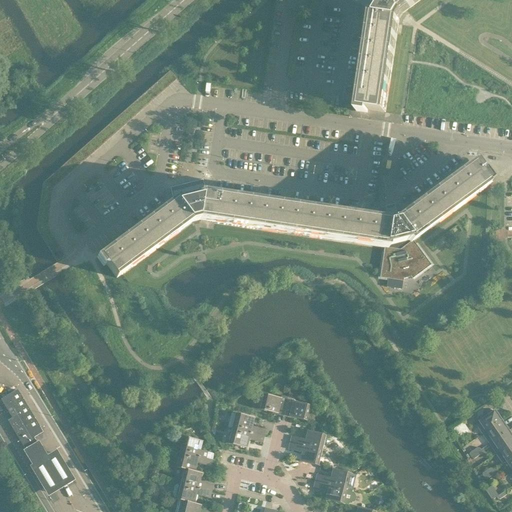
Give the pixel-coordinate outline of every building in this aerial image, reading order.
[(416,4),(421,0),(373,0),(371,16),(357,109),(385,113),(397,35),(399,20),(403,14),(416,4)] [(170,71),(165,75),(172,83),(177,80),(170,71)] [(168,87),(172,83),(165,75),(161,79),(168,87)] [(164,91),(168,87),(161,79),(157,82),(164,91)] [(160,94),(164,91),(157,82),(153,86),(160,94)] [(156,98),(160,94),(153,86),(149,90),(156,98)] [(152,102),(156,98),(149,90),(145,93),(152,102)] [(148,105),(152,102),(145,93),(141,97),(148,105)] [(144,109),(148,105),(141,97),(136,101),(144,109)] [(140,113),(144,109),(136,101),(132,104),(140,113)] [(135,116),(140,113),(132,104),(128,108),(135,116)] [(131,120),(135,116),(128,108),(124,112),(131,120)] [(127,124),(131,120),(124,112),(120,115),(127,124)] [(123,127),(127,124),(120,115),(116,119),(123,127)] [(119,131),(123,127),(116,119),(112,123),(119,131)] [(112,123),(108,126),(115,134),(119,131),(112,123)] [(111,138),(115,134),(108,126),(103,130),(111,138)] [(107,142),(111,138),(103,130),(99,133),(107,142)] [(102,145),(107,142),(99,133),(95,137),(102,145)] [(91,141),(98,149),(102,145),(95,137),(91,141)] [(91,141),(87,144),(94,153),(98,149),(91,141)] [(90,156),(94,153),(87,144),(83,148),(90,156)] [(86,160),(90,156),(83,148),(79,152),(86,160)] [(82,164),(86,160),(79,152),(75,155),(82,164)] [(78,167),(82,164),(75,155),(70,159),(78,167)] [(74,171),(78,167),(70,159),(66,163),(74,171)] [(70,175),(74,171),(66,163),(62,166),(70,175)] [(295,207),(291,234),(384,248),(380,278),(403,281),(403,279),(411,277),(412,279),(431,265),(413,241),(484,188),(488,185),(486,183),(478,172),(471,163),(397,218),(396,218),(393,205),(384,208),(387,220),(295,207)] [(478,172),(486,183),(496,175),(488,164),(478,172)] [(65,178),(70,175),(62,166),(58,170),(65,178)] [(61,182),(65,178),(58,170),(54,174),(61,182)] [(57,185),(61,182),(54,174),(50,177),(57,185)] [(53,189),(57,185),(50,177),(46,181),(53,189)] [(291,234),(295,207),(203,193),(203,191),(205,191),(202,180),(186,184),(170,188),(172,199),(174,198),(175,200),(100,256),(116,279),(192,222),(200,221),(291,234)] [(53,189),(46,181),(43,184),(42,190),(53,191),(53,189)] [(47,226),(48,224),(37,222),(36,229),(39,234),(48,228),(47,226)] [(51,233),(48,228),(39,234),(42,239),(51,233)] [(42,239),(45,243),(54,238),(51,233),(42,239)] [(57,242),(54,238),(45,243),(47,248),(57,242)] [(47,248),(50,253),(60,247),(57,242),(47,248)] [(63,252),(60,247),(50,253),(53,257),(63,252)] [(63,252),(53,257),(56,262),(65,257),(63,252)] [(255,409),(283,416),(287,398),(281,396),(280,399),(277,398),(279,388),(266,385),(263,395),(259,393),(259,394),(263,395),(259,410),(255,409)] [(2,401),(2,400),(1,401),(12,420),(9,422),(9,421),(8,422),(24,448),(25,448),(26,450),(36,444),(35,442),(35,441),(30,433),(32,432),(35,430),(39,427),(17,391),(17,392),(14,393),(10,396),(2,401)] [(293,400),(287,398),(283,416),(310,423),(311,422),(307,421),(310,407),(314,407),(293,402),(293,400)] [(487,432),(503,421),(500,417),(498,416),(495,411),(490,415),(489,414),(486,413),(480,417),(480,420),(481,421),(480,422),(480,423),(479,424),(478,427),(483,434),(483,435),(483,434),(487,432)] [(231,412),(227,428),(228,428),(264,437),(266,430),(252,427),(254,418),(231,413),(231,412)] [(487,432),(483,434),(490,444),(508,431),(505,427),(506,425),(503,421),(487,432)] [(455,432),(459,438),(461,439),(469,434),(469,431),(465,425),(463,424),(455,430),(455,432)] [(263,443),(264,437),(228,428),(232,429),(228,444),(224,443),(247,449),(249,440),(263,443)] [(291,436),(289,443),(326,452),(322,451),(326,436),(329,437),(330,437),(307,431),(304,440),(291,436)] [(496,454),(511,443),(511,436),(508,431),(490,444),(496,454)] [(176,452),(212,461),(214,454),(200,451),(202,442),(180,436),(179,437),(183,438),(180,452),(176,451),(176,452)] [(26,450),(24,452),(25,454),(51,497),(75,481),(57,451),(49,457),(40,443),(36,444),(26,450)] [(326,452),(289,443),(287,449),(301,453),(299,462),(322,467),(318,466),(322,451),(326,452)] [(511,443),(496,454),(503,464),(507,461),(511,457),(511,443)] [(471,457),(481,450),(480,448),(478,448),(470,453),(470,455),(471,457)] [(482,452),(481,450),(471,457),(472,459),(474,459),(482,454),(482,452)] [(172,467),(179,469),(179,468),(194,472),(196,464),(211,467),(212,461),(176,452),(180,453),(176,468),(172,467)] [(179,468),(179,469),(183,470),(179,484),(175,483),(175,484),(211,492),(213,486),(199,483),(202,474),(194,472),(179,468)] [(484,477),(494,470),(493,469),(490,468),(483,473),(483,475),(484,477)] [(316,475),(314,481),(352,491),(356,475),(355,475),(332,469),(330,478),(316,475)] [(495,472),(494,470),(484,477),(485,479),(487,479),(495,474),(495,472)] [(353,491),(352,491),(314,481),(313,488),(326,491),(324,500),(349,506),(349,505),(351,504),(353,504),(355,502),(356,500),(356,497),(356,495),(354,494),(352,492),(353,491)] [(171,498),(171,499),(178,500),(178,501),(178,500),(194,504),(196,496),(210,499),(211,492),(175,484),(177,484),(174,486),(172,495),(174,499),(171,498)] [(492,500),(497,498),(499,496),(493,488),(487,493),(492,500)] [(508,492),(507,491),(499,496),(497,498),(498,499),(500,500),(507,495),(508,492)] [(178,500),(175,511),(199,511),(201,506),(194,504),(178,500),(178,501),(178,500)]
